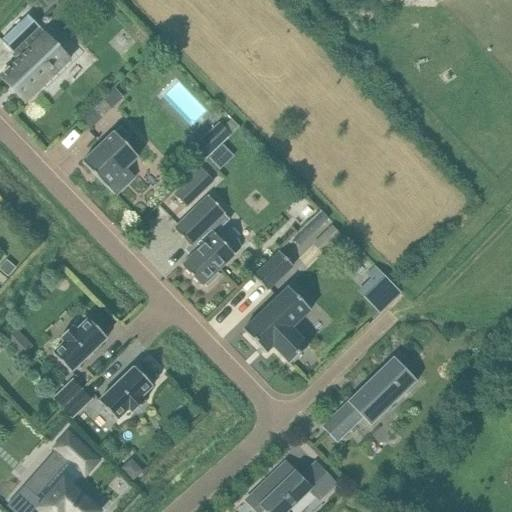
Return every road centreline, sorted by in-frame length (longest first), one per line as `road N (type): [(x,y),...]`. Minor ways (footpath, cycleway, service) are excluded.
road 1 (residential): [(0,129),(278,419)]
road 2 (residential): [(398,304),(278,419)]
road 3 (residential): [(278,419),(175,511)]
